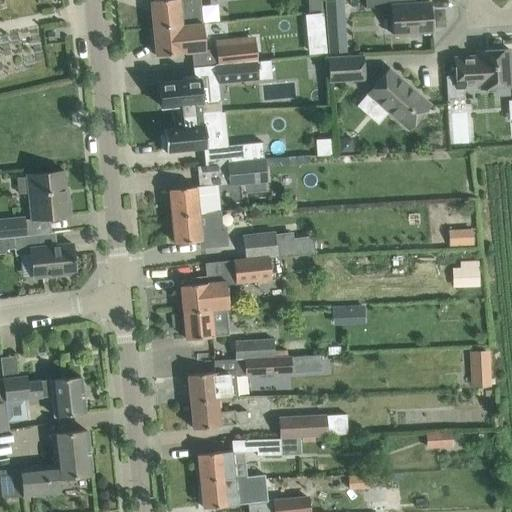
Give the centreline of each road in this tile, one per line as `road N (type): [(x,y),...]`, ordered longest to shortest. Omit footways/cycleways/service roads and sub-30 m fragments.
road 1 (tertiary): [(122,300),(92,0)]
road 2 (tertiary): [(144,511),(122,300)]
road 3 (residential): [(0,317),(122,300)]
